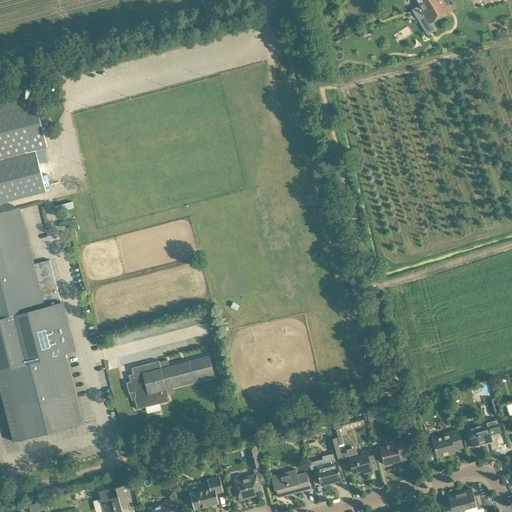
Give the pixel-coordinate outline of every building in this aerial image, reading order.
[(427,0),(419,5),(412,10),(418,19),(425,15),(430,22),(449,11),(442,0),(427,0)] [(0,203),(46,192),(36,150),(48,147),(34,96),(0,105),(0,203)] [(0,390),(11,432),(13,441),(72,426),(76,425),(83,423),(65,354),(71,353),(76,351),(71,333),(72,333),(68,317),(65,318),(50,260),(34,264),(19,208),(0,212),(0,390)] [(130,381),(126,382),(129,393),(133,392),(135,396),(134,397),(135,399),(135,400),(137,409),(146,407),(147,407),(147,404),(157,401),(158,404),(159,403),(160,403),(170,401),(168,395),(167,389),(173,388),(173,387),(214,377),(212,367),(209,355),(169,365),(168,359),(160,362),(159,360),(141,365),(131,368),(133,374),(133,375),(130,376),(132,381),(130,381)] [(491,414),(499,412),(496,402),(488,404),(491,414)] [(384,406),(367,412),(368,419),(369,422),(387,417),(395,415),(396,414),(393,405),(393,403),(384,406)] [(334,428),(342,426),(341,423),(348,421),(347,416),(342,417),(342,419),(333,421),(334,428)] [(450,427),(455,425),(458,424),(456,416),(447,418),(450,427)] [(364,422),(363,417),(348,421),(341,423),(342,426),(342,428),(364,422)] [(501,432),(498,422),(497,419),(467,427),(473,446),(492,441),(490,435),(501,432)] [(432,439),(437,457),(455,452),(454,449),(463,447),(458,430),(443,434),(443,436),(432,439)] [(404,447),(401,434),(385,438),(387,446),(380,448),(384,464),(402,460),(399,449),(404,447)] [(341,453),(339,445),(337,437),(336,437),(337,438),(329,440),(332,451),(334,459),(335,459),(342,457),(341,453)] [(255,444),(247,446),(252,467),(261,465),(255,444)] [(347,452),(349,459),(353,473),(363,470),(364,474),(372,472),(371,468),(369,461),(374,460),(372,449),(362,451),(363,455),(358,457),(356,448),(347,450),(347,452)] [(336,463),(326,465),(324,458),(309,462),(311,469),(317,468),(321,485),(342,480),(337,462),(336,463)] [(277,489),(279,497),(311,488),(311,489),(307,472),(306,472),(297,475),(296,469),(295,469),(296,470),(272,476),(271,476),(275,490),(277,489)] [(257,473),(235,479),(237,486),(236,486),(237,491),(238,490),(240,498),(250,495),(250,496),(250,494),(253,493),(254,495),(262,493),(257,473)] [(190,493),(194,509),(219,503),(216,493),(224,491),(220,476),(208,480),(210,488),(190,493)] [(99,492),(101,501),(104,500),(106,507),(103,508),(104,511),(123,511),(121,504),(124,503),(125,505),(132,503),(127,484),(99,492)] [(479,511),(485,511),(484,508),(481,494),(474,496),(472,488),(460,492),(465,510),(465,509),(465,511),(479,511)] [(457,511),(458,511),(465,510),(460,492),(448,495),(449,499),(442,501),(437,502),(439,511),(457,511)] [(148,508),(149,511),(178,511),(175,499),(165,502),(166,504),(148,508)] [(49,508),(47,500),(39,502),(41,510),(49,508)]
